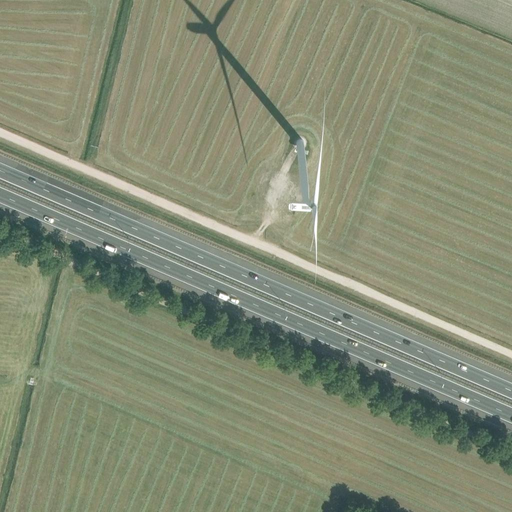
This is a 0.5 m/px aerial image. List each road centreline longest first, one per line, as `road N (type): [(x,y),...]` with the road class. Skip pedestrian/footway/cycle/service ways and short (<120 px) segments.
road 1 (track): [(511,358),(0,135)]
road 2 (motorway): [(511,388),(0,165)]
road 3 (motorway): [(0,193),(511,414)]
road 4 (track): [(0,230),(511,445)]
